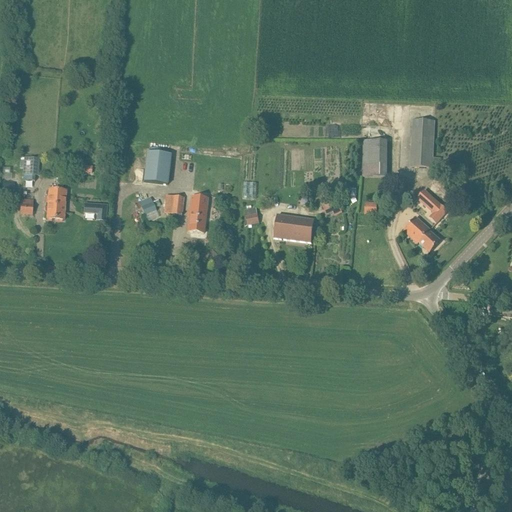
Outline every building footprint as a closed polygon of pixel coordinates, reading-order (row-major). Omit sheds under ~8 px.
[(413,121),(411,168),(440,169),(441,159),(433,159),(435,123),(413,121)] [(361,177),(387,178),(388,143),(363,141),(361,177)] [(146,153),(143,183),(168,186),(171,156),(146,153)] [(35,182),(37,159),(24,159),(22,180),(35,182)] [(77,167),(76,174),(84,175),(85,168),(77,167)] [(4,184),(3,196),(14,197),(14,184),(4,184)] [(255,200),(256,184),(243,184),(243,199),(255,200)] [(48,206),(47,220),(64,221),(66,192),(49,191),(48,198),(45,198),(45,205),(48,206)] [(449,213),(426,191),(418,200),(434,215),(431,219),(437,225),(449,213)] [(321,203),(327,216),(341,210),(335,196),(321,203)] [(165,197),(164,215),(182,217),(184,199),(165,197)] [(147,222),(159,217),(155,208),(161,206),(158,201),(153,203),(151,198),(139,203),(147,222)] [(20,215),(32,216),(33,201),(20,200),(20,215)] [(84,203),(84,213),(97,214),(97,220),(106,221),(108,205),(84,203)] [(365,203),(365,215),(377,216),(377,203),(365,203)] [(187,233),(203,235),(206,207),(191,205),(187,233)] [(245,212),(248,227),(260,224),(257,209),(245,212)] [(314,222),(277,217),(274,240),(311,245),(314,222)] [(419,244),(429,254),(440,241),(429,232),(430,231),(416,219),(404,233),(418,245),(419,244)] [(511,308),(493,307),(492,317),(511,319),(511,308)]
